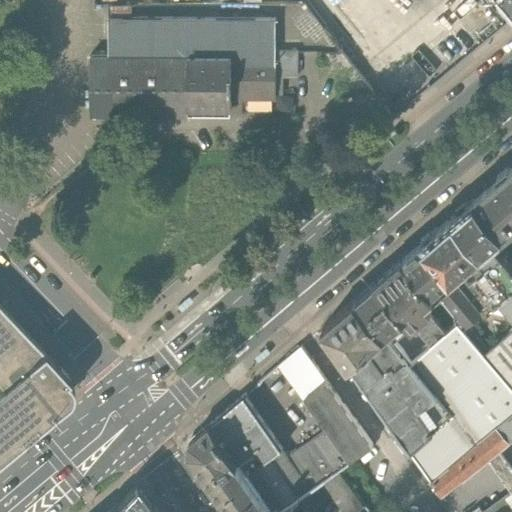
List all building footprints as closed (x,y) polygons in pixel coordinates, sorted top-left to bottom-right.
[(511,0),(497,0),(511,17),(511,0)] [(281,74),(281,72),(286,72),(286,75),(298,75),(297,50),(276,50),(275,17),(109,17),(108,56),(90,56),(90,115),(188,115),(188,107),(200,108),(200,112),(229,112),(228,107),(231,107),(231,96),(276,97),(275,92),(282,93),(282,74),(281,74)] [(511,165),(474,198),(504,232),(511,226),(511,165)] [(474,198),(452,216),(511,284),(511,282),(511,256),(496,238),(504,232),(474,198)] [(452,216),(422,242),(457,283),(469,273),(493,299),(511,284),(452,216)] [(422,242),(403,258),(439,300),(444,296),(469,323),(482,311),(457,283),(422,242)] [(403,258),(376,281),(406,316),(429,344),(443,332),(426,312),(435,304),(439,300),(403,258)] [(386,334),(406,316),(376,281),(355,299),(386,334)] [(511,282),(511,284),(493,299),(511,322),(511,282)] [(349,364),(386,334),(355,299),(322,327),(349,364)] [(0,303),(0,453),(67,397),(70,393),(71,387),(69,381),(65,377),(68,375),(0,303)] [(456,321),(443,332),(429,344),(408,363),(455,418),(477,441),(496,425),(511,411),(511,385),(484,354),(456,321)] [(511,328),(484,354),(511,385),(511,328)] [(455,418),(408,363),(386,334),(349,364),(411,454),(455,418)] [(302,344),(279,364),(328,428),(288,457),(310,486),(320,479),(338,466),(371,442),(302,344)] [(244,394),(210,422),(237,460),(257,445),(265,456),(282,444),(244,394)] [(511,411),(496,425),(508,441),(511,437),(511,411)] [(430,479),(477,441),(455,418),(411,454),(430,479)] [(190,440),(189,450),(232,511),(274,511),(237,460),(210,422),(190,440)] [(499,448),(508,441),(496,425),(477,441),(430,479),(440,493),(488,456),(499,448)] [(488,456),(509,484),(511,481),(511,465),(499,448),(488,456)] [(331,509),(333,511),(347,511),(364,500),(338,466),(320,479),(338,503),(331,509)] [(470,511),(505,511),(511,507),(511,481),(509,484),(511,488),(483,508),(480,505),(470,511)] [(113,505),(104,511),(158,511),(143,491),(140,490),(134,482),(113,505)] [(296,511),(289,503),(276,511),(296,511)]
